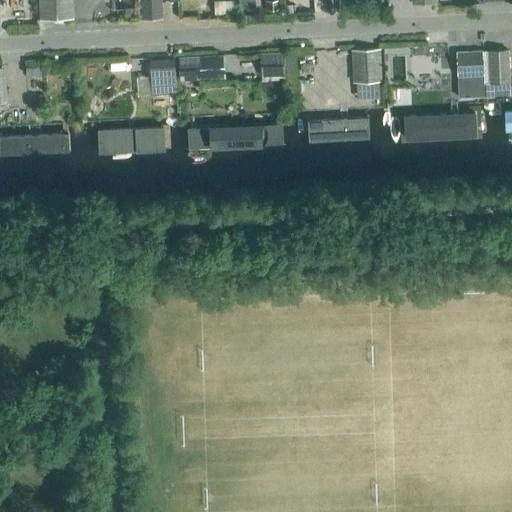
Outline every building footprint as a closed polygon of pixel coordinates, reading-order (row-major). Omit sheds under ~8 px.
[(39,0),(41,19),(73,17),(72,0),(39,0)] [(162,18),(161,0),(141,0),(142,19),(162,18)] [(266,0),(266,9),(279,9),(278,0),(266,0)] [(357,8),(356,0),(343,0),(343,8),(357,8)] [(355,81),(384,79),(381,48),(353,49),(355,81)] [(508,49),(488,50),(490,82),(510,81),(508,49)] [(484,85),(483,50),(457,52),(458,86),(484,85)] [(284,70),(283,53),(261,54),(262,71),(284,70)] [(199,56),(179,57),(180,79),(200,78),(199,56)] [(174,60),(163,61),(150,62),(152,94),(177,92),(174,60)] [(44,66),(27,67),(27,75),(45,74),(44,66)] [(500,130),(511,129),(511,108),(499,109),(500,130)] [(408,135),(484,133),(483,113),(408,114),(408,135)] [(314,144),(379,140),(378,117),(313,120),(314,144)] [(191,154),(290,150),(289,125),(189,129),(191,154)] [(103,155),(177,152),(176,127),(102,130),(103,154),(103,155)] [(0,157),(74,157),(74,133),(0,133),(0,157)]
